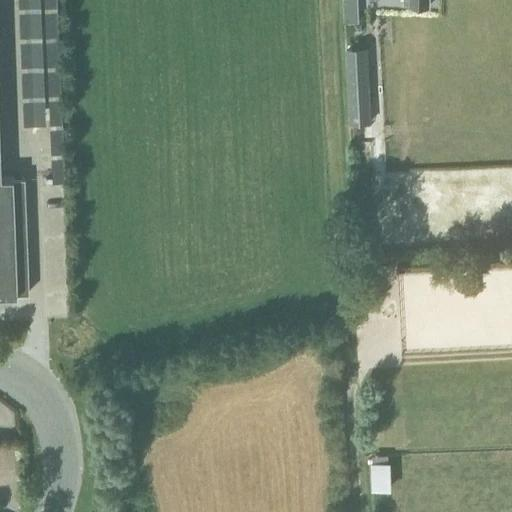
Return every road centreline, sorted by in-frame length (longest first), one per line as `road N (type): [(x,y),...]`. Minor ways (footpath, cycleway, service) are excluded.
road 1 (unknown): [(50,400),(4,45)]
road 2 (unclassified): [(49,511),(58,436),(50,400),(31,378),(0,372)]
